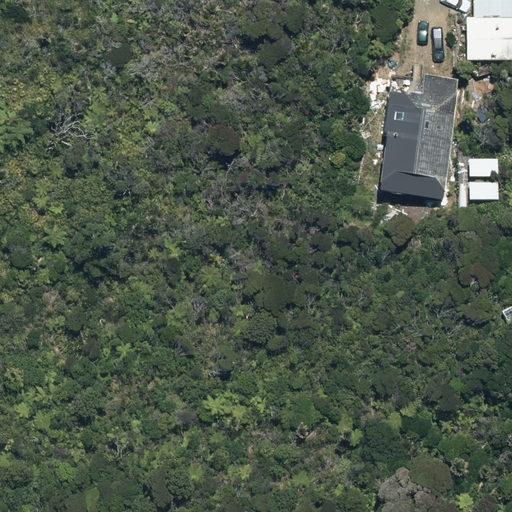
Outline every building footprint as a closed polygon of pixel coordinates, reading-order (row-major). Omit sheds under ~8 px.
[(456,20),(456,63),(509,62),(509,23),(511,22),(511,0),(465,0),(466,20),(456,20)] [(370,195),(438,204),(454,82),(418,78),(415,100),(383,96),(370,195)] [(479,104),(467,118),(481,131),(494,119),(479,104)] [(472,178),(499,179),(500,162),(473,161),(472,178)] [(499,184),(472,183),(471,202),(498,203),(499,184)] [(498,208),(471,206),(470,231),(497,232),(498,208)] [(511,305),(498,312),(506,327),(511,323),(511,305)]
